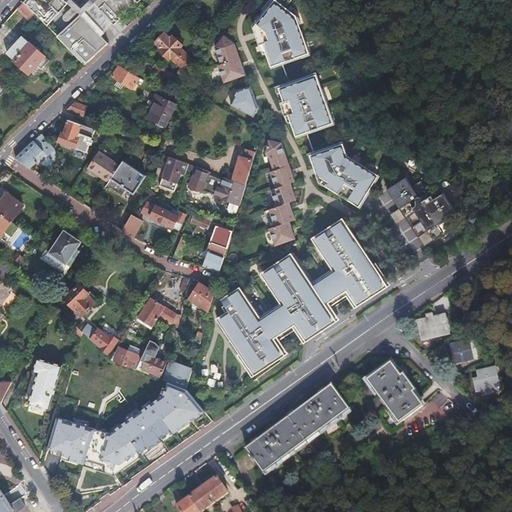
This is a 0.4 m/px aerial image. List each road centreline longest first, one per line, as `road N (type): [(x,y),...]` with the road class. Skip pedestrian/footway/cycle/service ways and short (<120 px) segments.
road 1 (secondary): [(511,233),(117,511)]
road 2 (residential): [(0,156),(168,0)]
road 3 (residential): [(182,270),(76,212),(0,156)]
road 4 (unknown): [(50,108),(222,168)]
